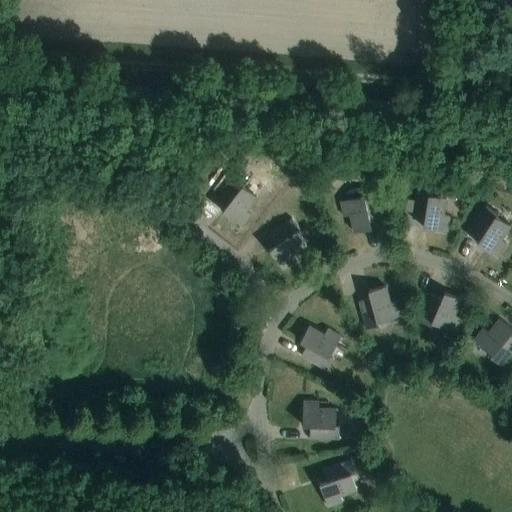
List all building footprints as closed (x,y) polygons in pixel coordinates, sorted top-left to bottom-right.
[(234,174),(229,182),(217,198),(226,205),(222,211),(241,226),(251,214),(245,210),(256,196),(243,185),(245,182),(234,174)] [(381,218),(377,198),(375,189),(362,192),(363,196),(340,201),(344,216),(350,215),(354,232),(371,228),(370,220),(381,218)] [(417,189),(415,198),(412,218),(424,220),(423,227),(447,231),(449,216),(443,215),(446,197),(429,195),(430,191),(417,189)] [(487,205),(482,213),(471,230),(481,236),(477,243),(497,256),(506,243),(500,239),(510,225),(496,216),(498,212),(487,205)] [(291,218),(284,223),(268,235),(275,245),(269,249),(283,269),(296,260),(292,254),(306,244),(296,230),(299,228),(291,218)] [(378,322),(400,316),(396,301),(390,302),(385,285),(368,290),(370,297),(358,300),(366,329),(379,325),(378,322)] [(430,294),(422,312),(418,321),(430,326),(432,322),(454,332),(460,318),(454,315),(461,299),(444,292),(441,298),(430,294)] [(483,327),(474,340),(492,354),(490,357),(500,365),(511,349),(511,336),(509,334),(511,330),(511,327),(499,318),(488,331),(483,327)] [(329,356),(341,336),(327,328),(324,334),(309,325),(300,341),(306,344),(301,355),(326,369),(333,358),(329,356)] [(318,407),(319,401),(303,400),(302,425),(310,425),(309,437),(339,438),(339,425),(335,425),(336,408),(318,407)] [(350,459),(341,462),(323,469),(326,480),(320,483),(328,506),(342,501),(340,495),(357,489),(351,473),(355,472),(350,459)]
